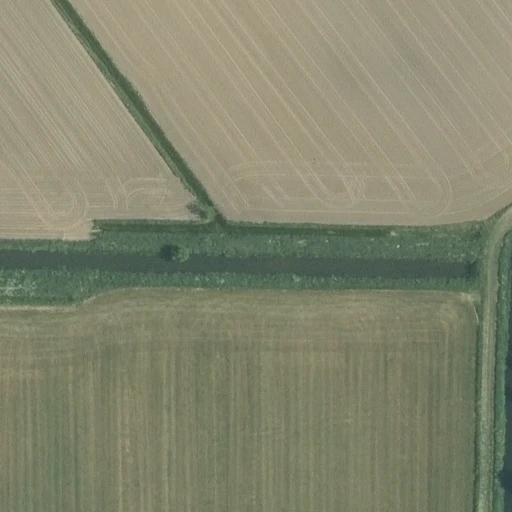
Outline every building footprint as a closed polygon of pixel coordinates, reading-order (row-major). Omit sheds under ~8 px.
[(74,395),(73,432),(87,432),(88,395),(88,393),(87,393),(87,395),(85,395),(75,395),(75,393),(74,393),(74,395)] [(40,394),(39,431),(58,432),(59,394),(40,394)] [(59,394),(58,432),(73,432),(74,395),(72,394),(59,394)] [(146,396),(145,434),(159,434),(160,397),(160,395),(159,395),(159,397),(148,396),(147,396),(147,394),(146,394),(146,395),(146,396)] [(88,395),(87,432),(90,432),(101,433),(101,435),(102,395),(90,395),(88,395)] [(102,395),(101,435),(130,435),(131,396),(102,395)] [(131,396),(130,435),(131,435),(131,433),(132,433),(145,434),(146,396),(144,396),(131,396)] [(160,397),(159,434),(173,434),(174,397),(162,397),(160,397)] [(174,397),(173,434),(192,435),(193,397),(174,397)] [(36,511),(80,511),(81,482),(51,481),(51,487),(37,487),(36,511)]
